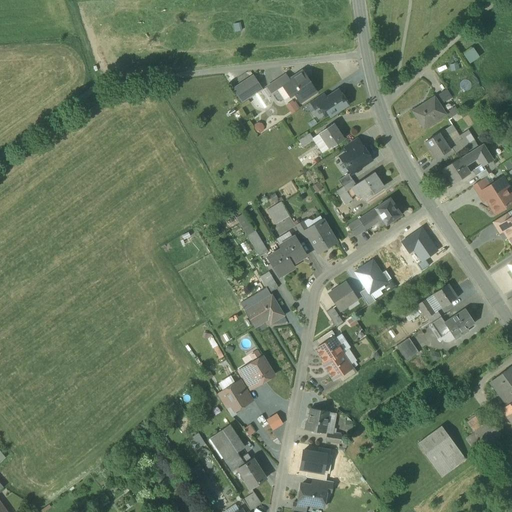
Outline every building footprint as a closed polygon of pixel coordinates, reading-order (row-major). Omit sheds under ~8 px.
[(472,49),(464,55),(469,63),(477,57),(472,49)] [(289,81),(282,85),(282,86),(289,96),(294,93),(300,102),(315,92),(302,72),(289,81)] [(241,103),(262,89),(253,74),(233,88),(241,103)] [(285,75),(268,87),(272,93),(282,86),(282,85),(289,81),(285,75)] [(452,98),(446,89),(438,94),(444,103),(452,98)] [(326,99),(318,104),(319,107),(325,116),(328,114),(329,116),(332,115),(335,115),(337,114),(337,111),(347,104),(338,91),(326,99)] [(323,94),(309,103),(314,111),(319,107),(318,104),(326,99),(323,94)] [(429,105),(415,114),(424,128),(446,114),(435,97),(427,102),(429,105)] [(291,113),(299,108),(293,99),(285,104),(291,113)] [(454,110),(447,114),(451,122),(458,118),(454,110)] [(333,125),(319,134),(329,149),(343,140),(333,125)] [(452,125),(439,133),(442,139),(455,130),(452,125)] [(309,133),(299,140),(303,145),(314,139),(309,133)] [(438,133),(425,142),(436,158),(449,150),(442,139),(439,133),(438,133)] [(356,138),(342,148),(345,153),(360,144),(356,138)] [(461,139),(451,146),(456,153),(466,147),(461,139)] [(345,153),(339,158),(350,174),(354,172),(356,172),(359,170),(360,167),(370,161),(365,155),(362,154),(360,151),(361,150),(362,147),(360,144),(345,153)] [(483,144),(474,150),(478,157),(482,163),(483,164),(491,159),(483,144)] [(474,150),(460,159),(465,166),(478,157),(474,150)] [(459,158),(443,169),(453,184),(469,173),(465,166),(460,159),(459,158)] [(482,163),(472,170),(476,176),(486,169),(483,164),(482,163)] [(355,186),(347,192),(350,197),(359,192),(364,200),(382,188),(373,174),(355,186)] [(347,175),(337,181),(342,187),(352,181),(347,175)] [(484,178),(473,185),(479,194),(489,187),(484,178)] [(342,187),(336,191),(345,206),(352,201),(350,197),(347,192),(355,186),(352,181),(342,187)] [(489,187),(479,194),(484,202),(487,200),(496,213),(511,202),(511,194),(511,193),(509,195),(503,186),(498,189),(494,184),(489,187)] [(389,199),(374,209),(379,216),(385,226),(400,216),(389,199)] [(281,202),(267,211),(275,225),(289,216),(281,202)] [(374,209),(358,220),(363,227),(379,216),(374,209)] [(506,213),(493,222),(499,232),(511,225),(508,220),(510,218),(506,213)] [(242,215),(236,218),(247,236),(252,233),(242,215)] [(511,216),(510,218),(508,220),(511,225),(499,232),(500,233),(504,230),(510,239),(509,242),(511,244),(511,216)] [(358,220),(348,225),(355,237),(365,230),(363,227),(358,220)] [(303,221),(295,226),(302,238),(307,235),(305,231),(308,229),(303,221)] [(334,241),(322,221),(308,229),(305,231),(307,235),(317,252),(334,241)] [(425,259),(436,251),(421,229),(402,242),(418,264),(425,259)] [(266,253),(254,232),(252,233),(247,236),(259,257),(266,253)] [(293,237),(279,245),(281,249),(290,264),(305,255),(293,237)] [(281,249),(267,257),(279,276),(293,267),(290,264),(281,249)] [(425,259),(418,264),(422,270),(429,265),(425,259)] [(369,294),(386,282),(381,274),(372,261),(355,273),(366,289),(369,294)] [(385,271),(381,274),(386,282),(391,279),(385,271)] [(268,272),(259,277),(266,288),(269,293),(278,288),(268,272)] [(346,283),(329,294),(340,310),(356,299),(346,283)] [(448,284),(434,293),(443,307),(457,298),(448,284)] [(266,288),(240,303),(245,312),(260,303),(260,302),(270,296),(269,293),(266,288)] [(366,289),(359,293),(368,306),(375,302),(369,294),(366,289)] [(270,296),(260,302),(260,303),(245,312),(249,318),(249,319),(254,328),(268,320),(270,324),(284,316),(271,295),(270,296)] [(434,314),(425,299),(418,304),(427,318),(434,314)] [(341,324),(331,309),(326,312),(336,327),(341,324)] [(445,323),(450,331),(456,339),(463,334),(463,335),(469,331),(467,328),(474,323),(465,309),(445,323)] [(441,317),(431,324),(435,330),(445,323),(441,317)] [(445,323),(435,330),(441,338),(450,331),(445,323)] [(331,330),(315,340),(319,347),(331,339),(333,342),(335,341),(337,339),(331,330)] [(409,338),(396,346),(406,361),(419,352),(409,338)] [(319,347),(316,349),(325,363),(340,354),(342,353),(337,345),(335,341),(333,342),(331,339),(319,347)] [(325,363),(323,365),(334,380),(338,378),(349,370),(347,367),(348,366),(340,354),(325,363)] [(262,357),(239,371),(250,389),(258,384),(258,385),(274,376),(262,357)] [(349,370),(338,378),(341,383),(356,373),(351,364),(348,366),(347,367),(349,370)] [(511,366),(491,382),(507,404),(511,400),(511,366)] [(230,376),(222,380),(224,385),(233,381),(230,376)] [(241,380),(235,384),(243,397),(249,394),(241,380)] [(243,397),(235,384),(222,391),(226,396),(231,405),(235,411),(247,403),(243,397)] [(226,396),(220,400),(225,409),(231,405),(226,396)] [(511,400),(507,404),(502,408),(511,421),(511,419),(511,400)] [(328,412),(311,409),(308,422),(306,421),(305,430),(324,433),(328,412)] [(500,434),(483,410),(467,422),(474,432),(484,446),(500,434)] [(265,418),(272,429),(283,423),(276,412),(265,418)] [(244,428),(248,435),(254,431),(249,424),(244,428)] [(237,436),(229,425),(209,438),(226,463),(239,455),(237,436)] [(466,460),(442,427),(418,444),(442,477),(466,460)] [(484,446),(474,432),(466,438),(476,452),(484,446)] [(340,436),(327,434),(326,442),(338,444),(340,436)] [(323,472),(326,454),(317,452),(303,450),(300,468),(307,470),(323,472)] [(239,455),(226,463),(228,467),(242,458),(239,455)] [(242,458),(228,467),(232,472),(237,469),(250,460),(247,455),(242,458)] [(250,460),(237,469),(250,489),(265,478),(252,458),(250,460)] [(323,472),(307,470),(306,477),(325,480),(326,473),(323,472)] [(332,483),(313,479),(312,486),(323,488),(322,491),(326,492),(330,493),(332,483)] [(312,486),(301,484),(300,492),(299,492),(297,502),(297,503),(306,505),(311,505),(313,508),(316,508),(320,507),(324,508),(326,492),(322,491),(323,488),(312,486)] [(254,492),(243,500),(250,510),(261,503),(254,492)] [(297,502),(293,502),(292,510),(302,511),(304,511),(306,505),(297,503),(297,502)]
